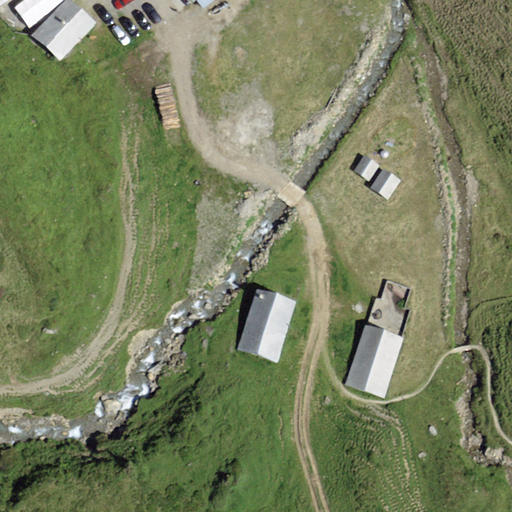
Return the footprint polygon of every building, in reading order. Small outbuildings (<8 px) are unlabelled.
[(95,21),(71,0),(67,0),(40,33),(66,55),(95,21)] [(380,167),(365,157),(354,174),(368,183),(380,167)] [(402,181),(384,170),(371,190),(389,202),(402,181)] [(294,312),(255,298),(239,343),(278,356),(294,312)] [(402,343),(368,333),(352,385),(386,395),(402,343)]
